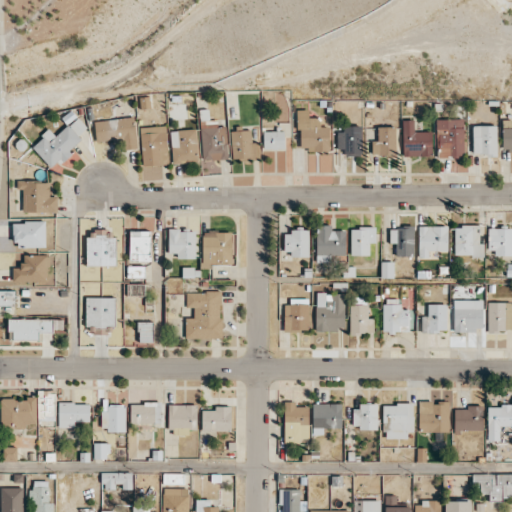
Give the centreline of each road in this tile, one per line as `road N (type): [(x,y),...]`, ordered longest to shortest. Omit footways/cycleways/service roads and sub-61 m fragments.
road 1 (residential): [(0,368),(511,368)]
road 2 (residential): [(106,190),(150,199),(511,193)]
road 3 (residential): [(258,511),(260,199)]
